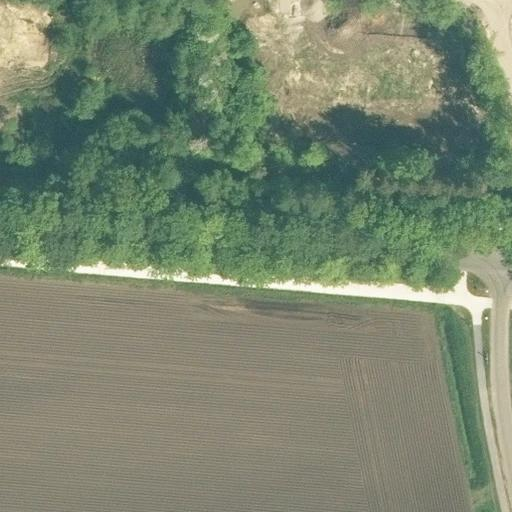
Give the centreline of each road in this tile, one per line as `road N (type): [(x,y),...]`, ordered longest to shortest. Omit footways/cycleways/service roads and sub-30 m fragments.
road 1 (tertiary): [(0,220),(464,264)]
road 2 (unclassified): [(511,465),(498,352),(504,267)]
